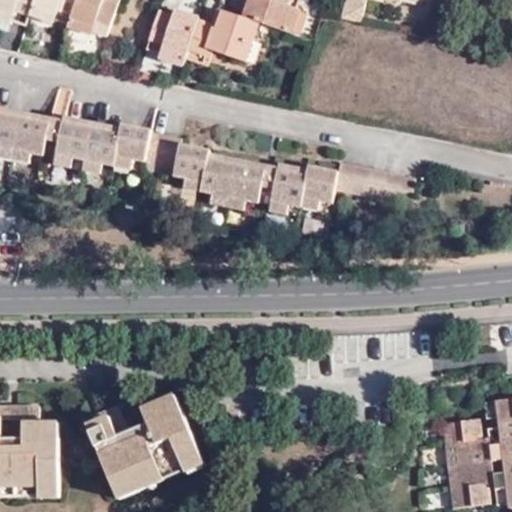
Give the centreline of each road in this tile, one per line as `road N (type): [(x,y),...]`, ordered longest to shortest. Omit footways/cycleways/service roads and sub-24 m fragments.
road 1 (tertiary): [(0,298),(233,296),(511,275)]
road 2 (residential): [(0,366),(442,354)]
